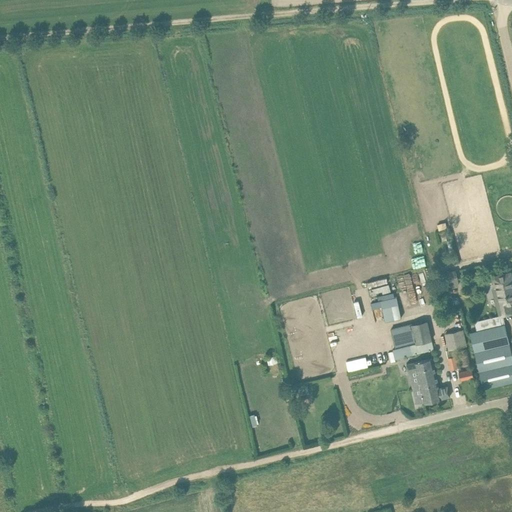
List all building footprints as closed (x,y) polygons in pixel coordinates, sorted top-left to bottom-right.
[(456,270),(440,273),(444,290),(458,286),(459,281),(456,270)] [(511,281),(510,273),(493,277),(488,278),(498,315),(474,321),(476,328),(469,330),(483,388),(511,381),(511,353),(503,315),(511,313),(509,304),(511,303),(511,281)] [(385,321),(399,318),(401,318),(398,304),(382,307),(385,321)] [(410,325),(414,341),(415,344),(431,340),(426,320),(411,324),(410,325)] [(404,343),(414,341),(410,325),(411,324),(411,323),(395,327),(399,345),(404,343)] [(463,329),(444,333),(448,350),(456,348),(467,346),(463,329)] [(433,349),(431,340),(415,344),(392,350),(395,359),(433,349)] [(448,350),(446,350),(450,369),(460,367),(456,348),(448,350)] [(268,364),(277,362),(276,355),(267,357),(268,364)] [(417,376),(435,372),(432,358),(407,364),(408,372),(416,370),(417,376)] [(460,379),(473,376),(472,369),(459,372),(460,379)] [(420,386),(437,382),(435,372),(417,376),(420,386)] [(437,382),(420,386),(424,403),(450,396),(448,386),(439,388),(437,382)]
